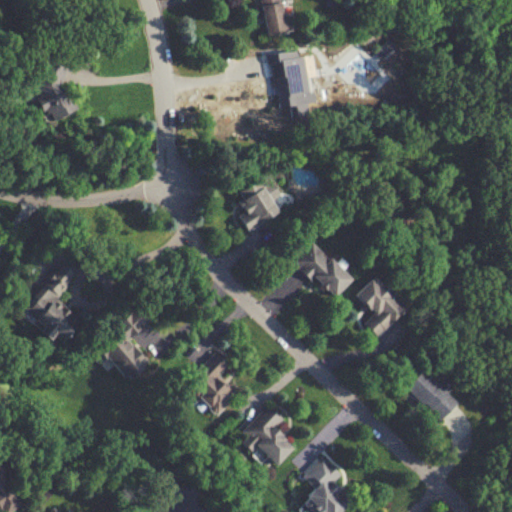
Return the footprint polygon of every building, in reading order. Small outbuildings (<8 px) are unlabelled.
[(261,0),(267,36),(288,32),(282,0),(261,0)] [(269,53),(271,79),(282,78),(284,108),(309,106),(305,50),(269,53)] [(252,229),(282,212),(279,205),(284,203),(268,175),(233,195),(252,229)] [(314,240),(293,261),(333,300),(353,279),(314,240)] [(21,310),(65,344),(85,319),(58,298),(78,273),(60,260),(21,310)] [(375,313),(365,322),(378,336),(408,310),(377,276),(357,293),(375,313)] [(152,363),(131,338),(152,321),(142,309),(99,344),(130,381),(152,363)] [(221,375),(231,364),(217,350),(183,385),(216,417),(239,393),(221,375)] [(441,420),(458,403),(424,369),(407,386),(441,420)] [(278,466),(296,445),(276,428),(284,418),(267,404),(241,434),(278,466)] [(334,482),(341,473),(321,455),(305,474),(318,485),(302,503),(312,511),(340,511),(353,498),(334,482)] [(0,509),(12,509),(10,465),(0,465),(0,509)]
